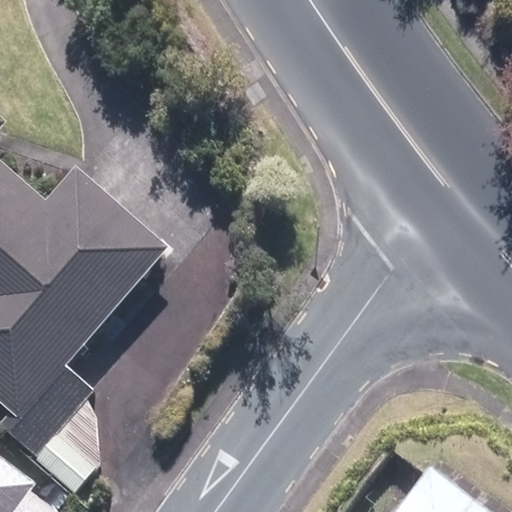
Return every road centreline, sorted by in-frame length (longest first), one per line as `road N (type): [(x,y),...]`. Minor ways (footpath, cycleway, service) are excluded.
road 1 (residential): [(214,511),(444,197)]
road 2 (secondary): [(318,0),(444,197)]
